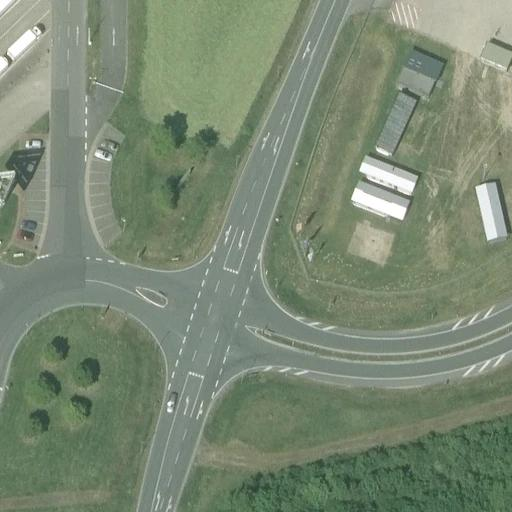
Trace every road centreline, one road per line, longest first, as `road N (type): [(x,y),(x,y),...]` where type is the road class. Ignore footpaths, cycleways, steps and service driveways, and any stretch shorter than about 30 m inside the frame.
road 1 (secondary): [(219,305),(336,0)]
road 2 (motorway): [(211,331),(306,363),(377,373),(439,369),(511,347)]
road 3 (motorway): [(511,314),(438,342),(384,347),(313,337),(219,305)]
road 4 (secondary): [(211,331),(157,511)]
